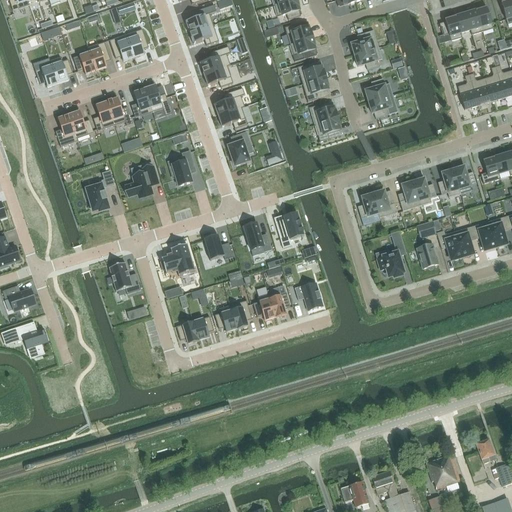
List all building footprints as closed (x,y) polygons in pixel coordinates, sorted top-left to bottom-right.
[(8,0),(12,12),(18,10),(29,7),(28,2),(26,0),(8,0)] [(288,21),(300,17),(299,12),(299,11),(298,8),(299,8),(296,0),(295,0),(273,7),(277,18),(286,15),(288,21)] [(511,1),(511,0),(500,4),(506,21),(506,22),(507,25),(511,23),(511,3),(511,1)] [(335,10),(335,2),(327,1),(326,9),(335,10)] [(135,11),(133,4),(118,10),(120,16),(135,11)] [(196,19),(185,23),(189,34),(213,26),(209,15),(216,13),(214,6),(194,13),(196,19)] [(486,8),(476,11),(482,33),(493,30),(492,27),(488,14),(486,8)] [(116,9),(110,11),(113,18),(119,16),(116,9)] [(475,12),(465,15),(472,36),(482,33),(476,11),(475,11),(475,12)] [(455,18),(460,34),(470,31),(465,15),(455,18)] [(455,18),(455,17),(444,21),(445,23),(439,25),(443,37),(449,35),(451,42),(461,39),(460,34),(455,18)] [(306,22),(284,29),(289,46),(312,39),(310,31),(309,31),(308,28),(306,22)] [(213,26),(189,34),(193,45),(204,41),(206,47),(219,43),(213,26)] [(61,35),(59,28),(41,35),(43,42),(61,35)] [(142,31),(126,36),(134,60),(144,56),(142,51),(148,49),(142,31)] [(351,45),(354,57),(378,49),(373,32),(356,37),(358,43),(351,45)] [(126,36),(109,42),(115,60),(121,58),(123,63),(134,60),(126,36)] [(312,39),(289,46),(293,57),(294,63),(304,60),(316,57),(315,51),(314,47),(312,39)] [(104,44),(87,49),(89,54),(96,73),(106,69),(105,64),(110,62),(104,44)] [(211,61),(200,64),(203,75),(227,67),(227,68),(230,67),(226,56),(230,54),(228,48),(209,55),(211,61)] [(378,49),(354,57),(357,68),(365,66),(367,72),(379,68),(377,62),(382,61),(378,49)] [(89,54),(73,59),(78,73),(83,71),(85,76),(96,73),(89,54)] [(60,59),(49,62),(51,67),(58,86),(68,82),(67,77),(73,75),(68,61),(62,63),(60,59)] [(319,62),(297,69),(302,86),(325,79),(323,71),(322,72),(321,68),(319,62)] [(461,65),(453,68),(455,73),(464,70),(461,65)] [(51,67),(35,72),(40,86),(45,84),(47,89),(58,86),(51,67)] [(227,67),(203,75),(207,87),(218,83),(220,89),(233,84),(227,68),(227,67)] [(500,67),(495,68),(505,99),(511,96),(511,75),(511,72),(503,74),(502,73),(500,67)] [(484,80),(491,103),(505,99),(495,68),(491,69),(493,76),(492,77),(484,80)] [(469,76),(478,107),(491,103),(484,80),(477,82),(475,81),(473,75),(471,75),(469,76)] [(457,88),(464,111),(478,107),(469,76),(464,77),(466,84),(465,85),(457,88)] [(325,79),(302,86),(307,103),(329,97),(328,91),(328,90),(327,87),(325,79)] [(365,92),(368,103),(388,97),(392,96),(389,85),(384,86),(383,80),(371,84),(372,90),(365,92)] [(155,87),(144,90),(152,114),(163,110),(165,117),(172,115),(165,95),(159,97),(155,87)] [(137,105),(131,107),(135,119),(141,117),(141,118),(152,114),(144,90),(133,94),(137,105)] [(225,102),(214,106),(218,117),(241,109),(241,110),(244,108),(241,97),(245,96),(242,90),(223,96),(225,102)] [(388,97),(368,103),(371,115),(373,114),(375,120),(393,115),(397,114),(392,96),(388,97)] [(117,99),(106,103),(114,127),(125,123),(126,127),(133,125),(127,108),(121,110),(117,99)] [(331,102),(309,109),(314,126),(337,119),(335,112),(333,108),(331,102)] [(99,118),(93,120),(97,133),(114,127),(106,103),(95,107),(99,118)] [(241,109),(218,117),(222,128),(232,125),(234,130),(247,126),(241,110),(241,109)] [(80,112),(68,116),(76,140),(77,140),(93,134),(89,121),(83,123),(80,112)] [(367,117),(371,126),(377,124),(373,115),(367,117)] [(61,131),(55,133),(60,149),(78,143),(77,140),(76,140),(68,116),(57,120),(61,131)] [(337,119),(314,126),(320,143),(341,137),(340,131),(339,127),(340,127),(337,119)] [(233,146),(228,148),(234,167),(249,162),(243,143),(248,141),(246,134),(231,139),(233,146)] [(185,135),(179,137),(181,144),(187,142),(185,135)] [(276,143),(269,145),(272,152),(278,150),(276,143)] [(444,155),(447,165),(458,162),(454,152),(444,155)] [(175,166),(169,167),(173,180),(176,179),(178,188),(192,184),(188,172),(195,170),(189,153),(182,155),(183,159),(174,162),(175,166)] [(493,159),(498,175),(499,175),(508,172),(509,172),(504,156),(494,159),(493,159)] [(494,158),(483,162),(486,174),(480,176),(483,185),(500,180),(499,175),(498,175),(493,159),(494,159),(494,158)] [(135,185),(125,188),(128,198),(138,195),(139,199),(152,196),(150,187),(158,185),(153,168),(152,164),(144,166),(145,171),(141,172),(142,175),(133,178),(135,185)] [(464,168),(453,171),(460,195),(471,192),(470,187),(476,186),(472,173),(466,175),(464,168)] [(460,195),(453,171),(441,174),(444,182),(437,184),(441,196),(447,194),(449,199),(460,195)] [(87,192),(85,192),(87,200),(89,199),(93,212),(99,211),(99,213),(108,210),(106,201),(107,201),(104,194),(103,194),(102,190),(114,186),(110,172),(102,175),(104,181),(99,183),(100,186),(86,190),(87,192)] [(424,180),(413,183),(420,207),(431,204),(430,199),(436,198),(432,185),(426,187),(424,180)] [(420,207),(413,183),(401,186),(404,194),(398,196),(403,213),(420,207)] [(384,192),(373,195),(380,219),(397,214),(391,192),(384,194),(384,192)] [(380,219),(373,195),(361,199),(363,206),(357,208),(361,220),(378,215),(379,220),(380,219)] [(283,220),(275,223),(282,248),(291,245),(290,240),(303,236),(296,213),(282,217),(283,220)] [(505,219),(488,223),(489,228),(495,249),(496,248),(506,245),(502,232),(508,231),(505,219)] [(432,223),(417,228),(420,239),(435,235),(432,223)] [(256,225),(244,229),(251,251),(262,248),(264,253),(271,251),(266,236),(260,238),(256,225)] [(478,227),(471,228),(475,241),(481,239),(485,252),(495,249),(489,228),(479,231),(478,227)] [(471,228),(455,233),(462,259),(463,258),(473,255),(469,242),(475,241),(471,228)] [(393,277),(394,279),(402,276),(401,274),(403,274),(401,267),(402,267),(400,259),(399,260),(398,257),(405,255),(399,233),(391,235),(396,254),(382,258),(383,259),(377,261),(380,272),(386,270),(389,278),(393,277)] [(443,233),(437,235),(441,250),(447,249),(451,262),(461,259),(462,259),(455,233),(444,236),(443,233)] [(218,236),(203,241),(210,262),(223,258),(224,261),(233,259),(228,244),(221,247),(218,236)] [(5,238),(0,239),(0,270),(0,271),(8,268),(7,266),(20,262),(15,247),(9,249),(5,238)] [(162,264),(160,264),(163,272),(164,271),(165,274),(171,272),(172,274),(177,272),(179,277),(194,273),(186,246),(183,247),(183,245),(173,248),(174,249),(171,250),(172,255),(167,257),(167,259),(161,261),(162,264)] [(432,245),(417,250),(422,270),(427,269),(428,270),(430,271),(432,270),(433,269),(434,267),(438,266),(432,245)] [(125,264),(108,269),(109,270),(116,292),(115,292),(116,293),(125,290),(127,296),(141,292),(136,275),(128,277),(125,265),(125,264)] [(242,279),(229,283),(231,289),(244,286),(242,279)] [(301,288),(294,290),(298,302),(304,300),(307,312),(323,308),(320,300),(321,300),(319,293),(318,293),(316,285),(301,289),(301,288)] [(15,289),(2,293),(5,300),(9,298),(14,313),(35,306),(30,291),(17,295),(15,289)] [(180,289),(165,294),(167,301),(182,296),(180,289)] [(204,290),(191,294),(193,301),(199,300),(206,297),(204,290)] [(279,292),(268,295),(275,319),(286,316),(284,311),(290,309),(286,295),(280,297),(279,292)] [(258,303),(252,305),(257,319),(263,317),(264,323),(275,319),(268,295),(257,299),(258,303)] [(246,302),(229,307),(237,331),(247,328),(246,322),(252,321),(246,302)] [(220,315),(214,316),(218,331),(224,329),(226,334),(237,331),(229,307),(219,310),(220,315)] [(147,316),(144,308),(137,311),(127,314),(129,322),(139,319),(147,316)] [(209,318),(193,323),(198,342),(209,339),(208,334),(214,332),(209,318)] [(34,323),(1,335),(4,344),(3,341),(7,340),(8,342),(23,337),(27,350),(26,350),(26,351),(32,349),(35,359),(45,355),(41,346),(48,344),(48,343),(47,343),(44,333),(40,334),(39,331),(37,332),(34,323)] [(193,323),(176,328),(180,342),(186,340),(188,346),(198,342),(193,323)] [(475,446),(483,465),(496,461),(489,441),(475,446)] [(434,483),(436,490),(460,482),(451,456),(426,465),(432,483),(434,483)] [(505,466),(496,469),(496,470),(499,479),(502,488),(511,484),(511,464),(505,467),(505,466)] [(390,473),(371,478),(377,496),(388,493),(390,499),(384,501),(388,511),(414,511),(409,493),(400,496),(398,497),(390,473)] [(479,483),(487,480),(484,473),(477,476),(479,483)] [(482,484),(484,491),(493,488),(491,482),(482,484)] [(342,489),(340,490),(345,504),(353,502),(355,509),(369,504),(362,483),(349,487),(342,489)] [(482,508),(483,511),(511,511),(507,499),(482,508)]
